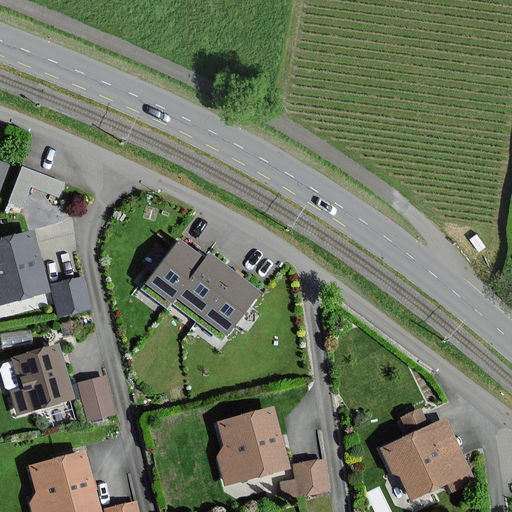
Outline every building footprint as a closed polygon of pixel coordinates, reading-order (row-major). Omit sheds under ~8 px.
[(0,194),(11,166),(0,162),(0,194)] [(56,196),(61,184),(21,168),(8,202),(20,207),(29,185),(56,196)] [(49,286),(35,232),(7,239),(0,240),(0,312),(55,299),(60,317),(94,309),(85,277),(49,286)] [(226,332),(258,292),(246,283),(223,265),(207,253),(202,259),(192,251),(181,243),(149,284),(172,302),(178,295),(226,332)] [(73,400),(57,346),(44,349),(11,359),(20,389),(10,392),(17,416),(34,411),(46,408),(51,406),(73,400)] [(114,414),(105,377),(78,384),(87,421),(114,414)] [(287,469),(271,409),(216,423),(224,454),(217,456),(225,485),(287,469)] [(444,419),(380,450),(393,476),(397,474),(409,501),(445,484),(449,492),(473,481),(444,419)] [(99,511),(83,453),(54,461),(29,468),(37,497),(29,500),(32,511),(99,511)] [(325,462),(294,465),(296,482),(287,483),(289,496),(328,492),(325,462)]
